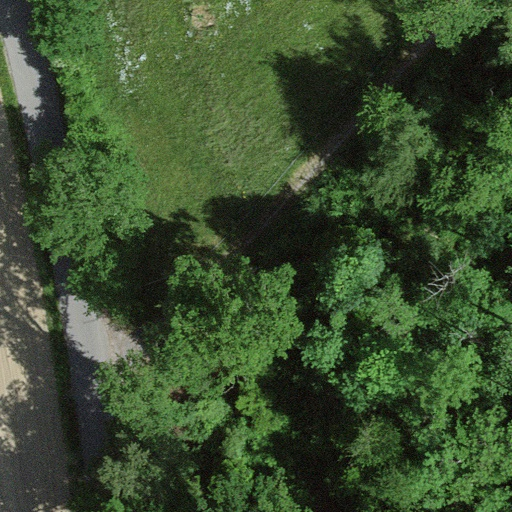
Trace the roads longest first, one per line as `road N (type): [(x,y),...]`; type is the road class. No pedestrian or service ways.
road 1 (track): [(105,458),(284,205),(470,0)]
road 2 (tertiary): [(5,0),(105,458),(108,511)]
